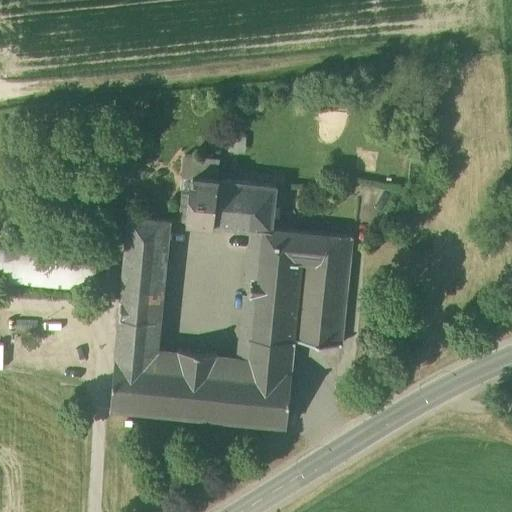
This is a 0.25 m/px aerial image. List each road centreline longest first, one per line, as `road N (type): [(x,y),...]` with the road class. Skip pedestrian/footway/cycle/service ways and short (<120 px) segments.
road 1 (secondary): [(243,511),(511,360)]
road 2 (track): [(96,511),(106,326),(0,306)]
